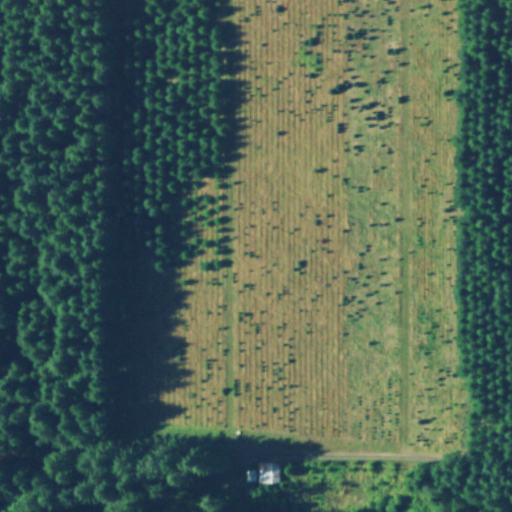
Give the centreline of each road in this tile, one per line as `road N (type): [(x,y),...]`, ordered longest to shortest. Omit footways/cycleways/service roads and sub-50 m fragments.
road 1 (track): [(511,457),(246,446),(76,511),(241,495),(246,446)]
road 2 (track): [(246,446),(167,442),(0,453)]
